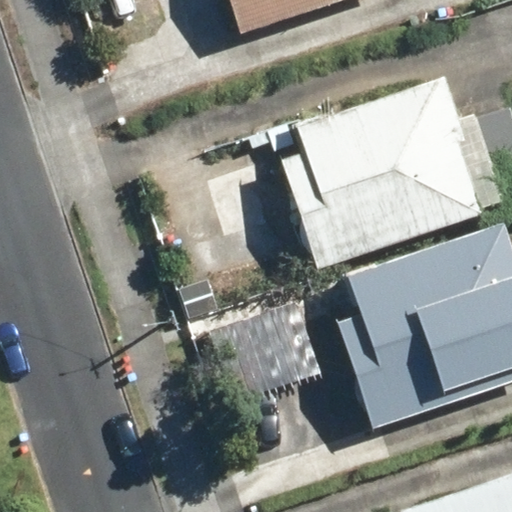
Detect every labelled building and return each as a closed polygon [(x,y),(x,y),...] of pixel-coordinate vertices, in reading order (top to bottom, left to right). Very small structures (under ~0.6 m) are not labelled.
[(226,0),(239,36),(341,0),(226,0)] [(277,160),(315,270),(481,212),(457,144),(466,141),(444,75),(291,128),(300,153),(277,160)] [(463,121),(490,201),(511,193),(511,134),(503,108),(463,121)] [(335,324),(368,428),(511,381),(511,254),(502,225),(343,276),(356,317),(335,324)] [(511,511),(511,473),(401,511),(511,511)]
